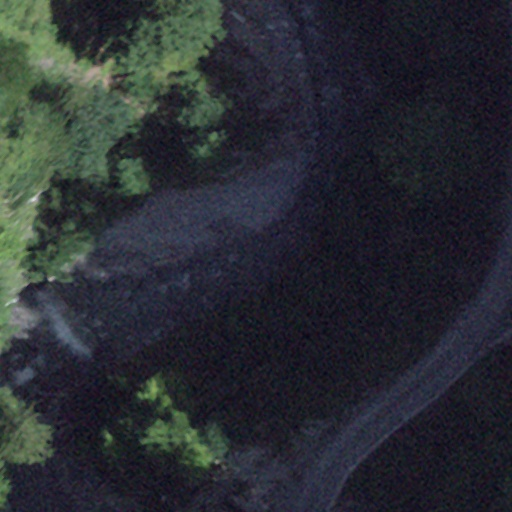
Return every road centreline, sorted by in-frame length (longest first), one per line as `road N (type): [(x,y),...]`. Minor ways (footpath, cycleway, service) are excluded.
road 1 (track): [(511,133),(444,326),(271,511)]
road 2 (track): [(507,0),(511,121)]
